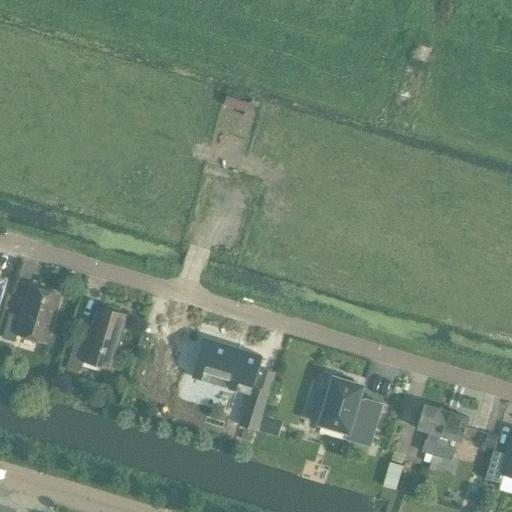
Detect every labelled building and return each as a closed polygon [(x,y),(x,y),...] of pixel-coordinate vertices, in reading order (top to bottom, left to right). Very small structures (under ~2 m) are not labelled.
[(2,337),(14,340),(16,333),(45,341),(59,294),(30,285),(21,315),(9,312),(2,337)] [(80,371),(83,359),(108,367),(124,313),(96,305),(85,343),(75,340),(67,367),(80,371)] [(193,350),(189,362),(191,366),(195,367),(192,377),(235,391),(238,381),(251,385),(260,355),(205,337),(201,350),(198,349),(193,350)] [(260,367),(249,405),(242,426),(255,431),(274,371),(260,367)] [(352,378),(337,374),(336,377),(332,376),(319,423),(346,431),(344,438),(369,445),(381,403),(363,398),(363,400),(357,399),(361,385),(351,382),(352,378)] [(432,455),(446,410),(423,403),(415,427),(429,431),(427,440),(425,440),(422,452),(432,455)] [(446,410),(432,455),(452,461),(455,449),(447,446),(449,437),(461,441),(468,417),(446,410)] [(260,414),(255,430),(278,436),(283,421),(260,414)] [(482,431),(477,450),(491,454),(496,435),(482,431)] [(511,433),(506,454),(493,450),(485,477),(499,481),(502,472),(511,475),(511,433)] [(389,462),(382,487),(396,490),(403,466),(389,462)]
